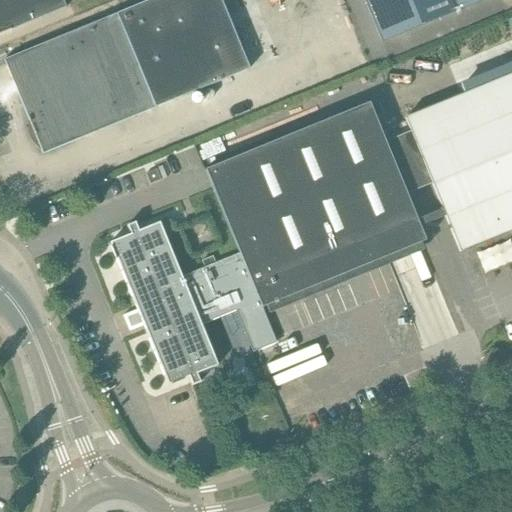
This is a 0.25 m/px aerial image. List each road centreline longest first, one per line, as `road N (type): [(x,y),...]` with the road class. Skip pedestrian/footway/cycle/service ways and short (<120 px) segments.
road 1 (secondary): [(273,511),(511,413)]
road 2 (secondary): [(94,493),(25,312),(0,285)]
